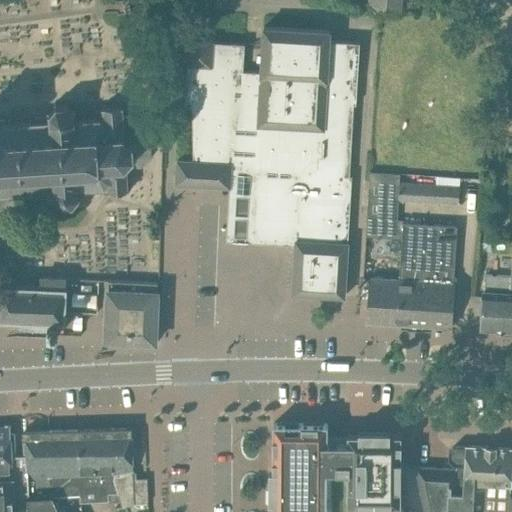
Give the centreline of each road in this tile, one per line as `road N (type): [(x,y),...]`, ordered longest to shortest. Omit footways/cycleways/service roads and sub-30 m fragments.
road 1 (tertiary): [(511,378),(202,371)]
road 2 (tertiary): [(202,371),(0,381)]
road 3 (residential): [(497,150),(500,3),(475,0)]
road 4 (unknown): [(166,370),(147,511)]
road 5 (residential): [(202,371),(203,511)]
